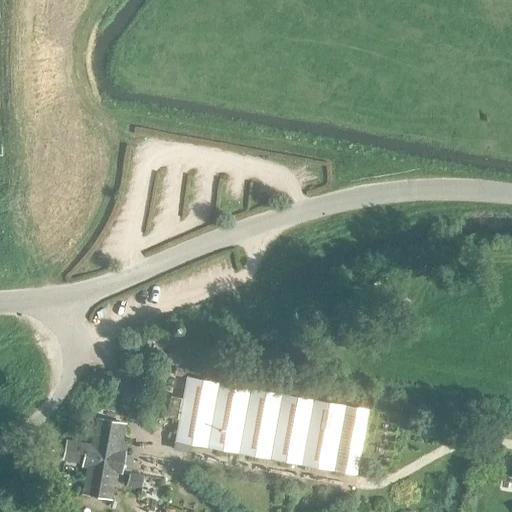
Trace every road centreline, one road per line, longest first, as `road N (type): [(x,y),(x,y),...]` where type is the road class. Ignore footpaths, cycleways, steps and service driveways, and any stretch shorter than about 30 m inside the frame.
road 1 (tertiary): [(62,302),(335,201),(443,188),(511,195)]
road 2 (unclassified): [(0,456),(50,413),(69,363),(62,302)]
